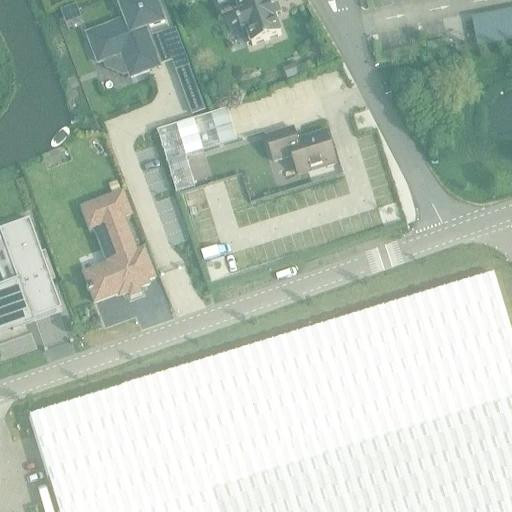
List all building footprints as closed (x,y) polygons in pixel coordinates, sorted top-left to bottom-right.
[(124,0),(119,2),(126,21),(88,35),(91,44),(89,45),(93,57),(95,56),(98,64),(115,58),(125,62),(131,79),(149,72),(147,65),(157,61),(146,30),(164,23),(155,0),(124,0)] [(210,0),(212,1),(214,0),(231,0),(237,15),(234,16),(240,33),(244,32),(250,48),(280,36),(274,21),(276,20),(269,4),(268,4),(266,0),(210,0)] [(176,31),(164,36),(177,69),(189,65),(176,31)] [(297,65),(283,69),(287,80),(301,76),(297,65)] [(197,89),(184,93),(192,116),(205,111),(197,89)] [(218,96),(209,100),(213,109),(222,105),(218,96)] [(160,132),(158,133),(162,146),(167,163),(186,158),(203,152),(194,122),(175,128),(160,132)] [(293,131),(265,139),(273,164),(292,158),(297,176),(335,164),(326,135),(297,144),(293,131)] [(121,192),(117,182),(108,185),(113,195),(121,192)] [(123,194),(81,210),(89,231),(100,226),(113,260),(105,263),(106,266),(83,275),(87,287),(85,287),(87,292),(89,292),(94,303),(118,294),(118,296),(148,285),(147,281),(154,278),(145,253),(137,256),(123,219),(131,216),(123,194)] [(0,276),(4,287),(0,288),(0,333),(31,322),(30,320),(60,308),(28,220),(0,230),(0,276)] [(484,279),(30,417),(59,511),(511,511),(511,331),(502,300),(499,289),(495,276),(484,279)]
